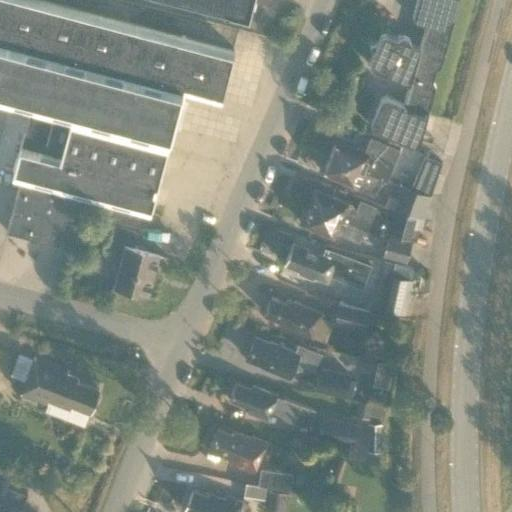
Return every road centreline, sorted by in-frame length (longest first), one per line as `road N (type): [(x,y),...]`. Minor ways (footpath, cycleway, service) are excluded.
road 1 (unclassified): [(429,511),(440,227),(497,0)]
road 2 (secondary): [(465,511),(465,358),(479,246),(511,97)]
road 3 (unclassified): [(177,344),(325,0)]
road 4 (unclassified): [(177,344),(0,295)]
road 5 (unclassified): [(111,511),(177,344)]
